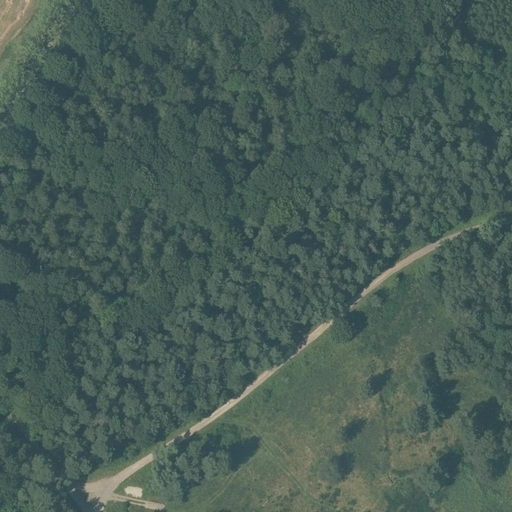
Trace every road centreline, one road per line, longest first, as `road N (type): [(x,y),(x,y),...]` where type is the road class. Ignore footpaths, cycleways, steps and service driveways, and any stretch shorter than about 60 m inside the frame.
road 1 (track): [(92,511),(102,488),(181,438),(417,253),(511,229)]
road 2 (track): [(82,511),(0,397)]
